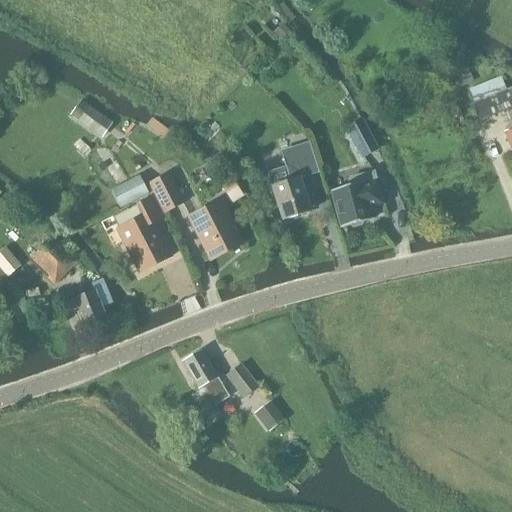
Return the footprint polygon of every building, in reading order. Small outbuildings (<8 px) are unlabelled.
[(273,33),(280,41),(289,31),(282,24),(273,33)] [(463,56),(453,60),(457,69),(464,87),(474,83),(463,56)] [(473,103),(469,104),(476,122),(511,107),(511,86),(506,89),(501,76),(467,90),(473,103)] [(102,137),(112,122),(81,100),(70,115),(102,137)] [(466,127),(458,105),(446,110),(454,132),(466,127)] [(359,118),(346,125),(362,157),(376,150),(359,118)] [(121,125),(118,129),(123,134),(127,129),(121,125)] [(286,167),(267,173),(282,221),(311,212),(300,179),(319,173),(310,143),(295,147),(299,158),(284,163),(286,167)] [(80,151),(85,156),(90,151),(85,145),(80,151)] [(350,179),(347,188),(332,192),(342,229),(350,227),(353,229),(361,227),(363,223),(372,221),(369,209),(382,205),(374,173),(350,179)] [(120,209),(150,195),(140,175),(110,190),(120,209)] [(165,213),(183,204),(168,175),(150,184),(165,213)] [(230,180),(220,188),(232,204),(242,196),(230,180)] [(122,228),(118,230),(141,273),(170,258),(153,224),(164,218),(153,197),(116,216),(122,228)] [(212,261),(242,246),(219,202),(190,217),(212,261)] [(30,261),(54,285),(78,262),(53,238),(30,261)] [(23,267),(6,247),(0,252),(0,267),(10,279),(23,267)] [(85,330),(107,322),(102,309),(113,305),(105,285),(101,280),(91,284),(94,292),(73,300),(85,330)] [(208,394),(216,406),(229,398),(202,352),(182,363),(199,391),(210,383),(214,389),(208,393),(208,394)] [(243,400),(258,388),(241,365),(225,377),(243,400)] [(208,394),(198,399),(209,419),(219,414),(208,394)] [(271,430),(284,420),(270,403),(257,413),(271,430)]
